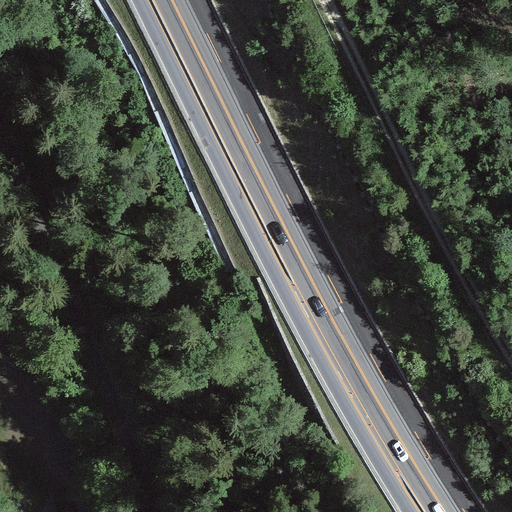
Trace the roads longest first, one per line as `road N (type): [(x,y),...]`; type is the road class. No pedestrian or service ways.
road 1 (primary): [(167,0),(345,352),(440,511)]
road 2 (track): [(151,511),(133,440),(0,106)]
road 3 (track): [(326,0),(511,356)]
